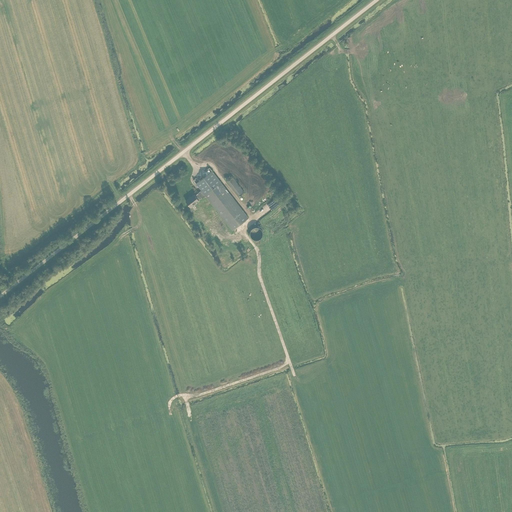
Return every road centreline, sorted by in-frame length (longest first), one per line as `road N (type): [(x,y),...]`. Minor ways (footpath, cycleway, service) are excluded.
road 1 (unclassified): [(0,296),(378,0)]
road 2 (track): [(248,214),(253,219),(241,227),(256,247),(294,374)]
road 3 (track): [(288,357),(278,369),(174,397),(169,412)]
